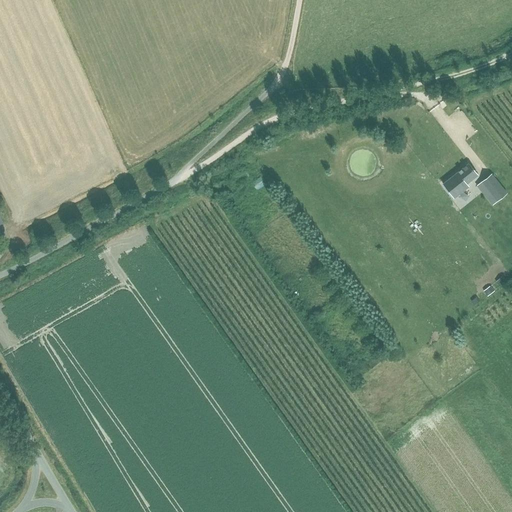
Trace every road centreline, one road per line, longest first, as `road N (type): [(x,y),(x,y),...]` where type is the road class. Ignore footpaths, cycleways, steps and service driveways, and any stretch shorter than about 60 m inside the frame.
road 1 (track): [(174,184),(285,115),(511,52)]
road 2 (unclassified): [(0,274),(174,184),(280,77)]
